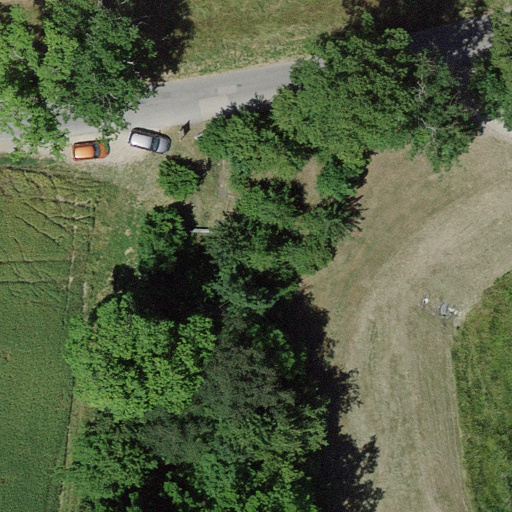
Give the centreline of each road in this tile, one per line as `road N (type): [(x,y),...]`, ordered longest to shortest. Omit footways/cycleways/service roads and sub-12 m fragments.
road 1 (unclassified): [(0,117),(501,0)]
road 2 (track): [(511,128),(489,130),(466,108),(423,19)]
